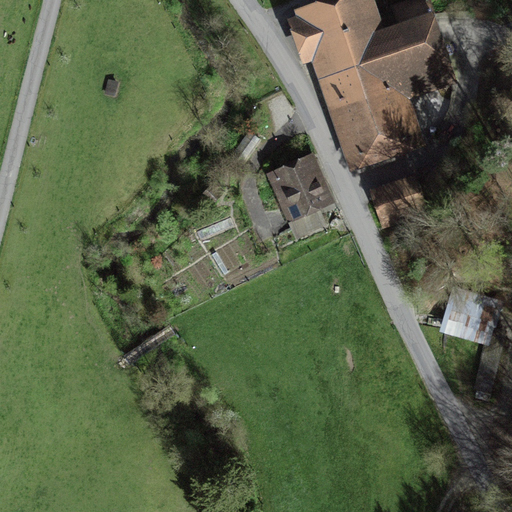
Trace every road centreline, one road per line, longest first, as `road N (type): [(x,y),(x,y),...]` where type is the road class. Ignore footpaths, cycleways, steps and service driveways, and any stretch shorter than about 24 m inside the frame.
road 1 (unclassified): [(500,511),(301,95),(241,0)]
road 2 (unclassified): [(52,0),(0,208)]
